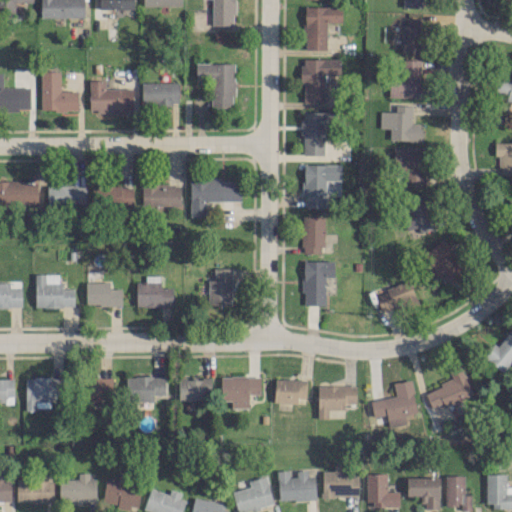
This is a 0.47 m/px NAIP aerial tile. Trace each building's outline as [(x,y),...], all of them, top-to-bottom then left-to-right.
[(14,2),(32,1),(32,0),(0,0),(0,13),(14,13),(14,2)] [(83,17),(83,0),(39,0),(40,16),(83,17)] [(133,8),(133,0),(98,0),(98,9),(133,8)] [(210,0),(211,25),(233,25),(233,0),(210,0)] [(423,8),(423,0),(401,0),(402,7),(423,8)] [(326,22),(341,22),(341,6),(304,5),(304,49),(325,49),(326,22)] [(422,17),(403,18),(403,52),(422,51),(422,17)] [(339,76),(340,59),(301,58),(301,107),(330,107),(330,93),(323,93),(323,76),(339,76)] [(419,97),(420,59),(400,58),(399,72),(388,72),(387,96),(419,97)] [(233,63),(195,63),(195,79),(211,79),(210,107),(233,107),(233,63)] [(76,110),(76,91),(59,90),(59,70),(40,70),(39,109),(76,110)] [(30,87),(2,87),(2,72),(0,72),(0,109),(30,109),(30,87)] [(511,77),(498,74),(493,95),(511,100),(511,77)] [(131,88),(104,89),(104,79),(88,79),(88,109),(131,109),(131,88)] [(178,81),(141,82),(141,104),(178,103),(178,81)] [(411,105),(395,104),(395,111),(379,111),(379,128),(389,128),(389,139),(421,140),(421,124),(411,123),(411,105)] [(323,154),(323,128),(332,128),(332,111),(301,111),(301,155),(323,154)] [(511,141),(494,142),(494,156),(499,156),(499,174),(511,173),(511,141)] [(393,147),(393,169),(403,168),(404,187),(424,186),(423,146),(393,147)] [(324,208),(325,179),(340,179),(340,164),(303,164),(303,207),(324,208)] [(205,200),(240,200),(241,179),(189,178),(189,217),(205,217),(205,200)] [(0,180),(0,203),(37,203),(37,180),(0,180)] [(179,183),(141,184),(142,206),(180,205),(179,183)] [(85,204),(84,184),(46,185),(46,205),(85,204)] [(132,207),(132,186),(92,185),(91,206),(132,207)] [(432,228),(426,195),(402,199),(407,232),(432,228)] [(322,253),(323,215),(301,215),(301,252),(322,253)] [(466,272),(441,239),(420,255),(445,288),(466,272)] [(302,305),(324,305),(324,276),(333,276),(334,260),(303,260),(302,305)] [(230,268),(214,267),(214,279),(208,279),(208,304),(230,304),(230,268)] [(73,306),(73,284),(57,285),(57,273),(34,274),(34,307),(73,306)] [(136,307),(172,305),(172,287),(159,288),(159,275),(145,275),(145,281),(135,281),(136,307)] [(416,300),(408,280),(374,294),(382,314),(416,300)] [(85,305),(120,304),(120,288),(109,288),(109,281),(85,282),(85,305)] [(0,306),(21,306),(20,288),(8,288),(8,282),(0,282),(0,306)] [(511,327),(496,345),(493,343),(482,355),(502,372),(511,359),(511,327)] [(430,407),(444,402),(445,405),(471,395),(462,368),(449,373),(451,381),(424,390),(430,407)] [(24,408),(50,409),(51,396),(59,396),(60,377),(25,376),(24,408)] [(164,394),(164,376),(125,376),(125,400),(152,400),(152,394),(164,394)] [(220,400),(230,400),(230,407),(247,407),(247,394),(261,394),(260,376),(220,376),(220,400)] [(82,377),(82,400),(111,401),(112,377),(82,377)] [(177,378),(178,400),(211,399),(210,377),(177,378)] [(12,378),(0,378),(0,401),(13,401),(12,378)] [(305,379),(274,378),(273,402),(305,403),(305,379)] [(388,426),(406,423),(404,414),(417,412),(410,379),(392,382),(395,395),(369,400),(372,416),(385,414),(388,426)] [(355,385),(317,385),(317,418),(328,418),(328,409),(344,409),(344,403),(355,403),(355,385)] [(321,471),(321,496),(357,496),(357,466),(333,466),(333,470),(321,471)] [(315,499),(314,475),(307,476),(306,469),(295,469),(296,476),(288,476),(288,470),(276,470),(277,500),(315,499)] [(365,501),(372,501),(372,506),(398,506),(398,491),(385,490),(386,473),(365,473),(365,501)] [(485,507),(511,506),(511,485),(505,486),(505,473),(485,473),(485,507)] [(95,474),(77,474),(77,478),(58,478),(59,503),(95,502),(95,474)] [(249,487),(231,491),(236,511),(240,511),(273,504),(266,475),(248,480),(249,487)] [(444,475),(445,505),(460,505),(460,510),(470,510),(470,494),(463,494),(463,475),(444,475)] [(438,476),(406,477),(406,495),(421,495),(421,509),(439,508),(438,476)] [(0,500),(10,501),(10,478),(0,478),(0,500)] [(15,501),(52,502),(53,480),(16,479),(15,501)] [(136,509),(140,485),(105,480),(101,501),(117,503),(116,506),(136,509)] [(142,510),(148,511),(180,511),(186,496),(169,490),(168,493),(150,487),(142,510)] [(225,511),(227,503),(192,497),(189,511),(225,511)]
